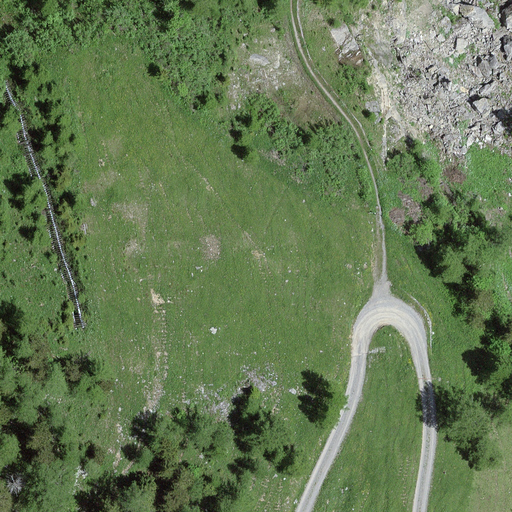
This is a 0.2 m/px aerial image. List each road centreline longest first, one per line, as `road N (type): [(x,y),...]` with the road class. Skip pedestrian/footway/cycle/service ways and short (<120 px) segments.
road 1 (track): [(385,309),(364,331),(348,417),(305,511)]
road 2 (track): [(423,511),(429,385),(412,324),(385,309)]
